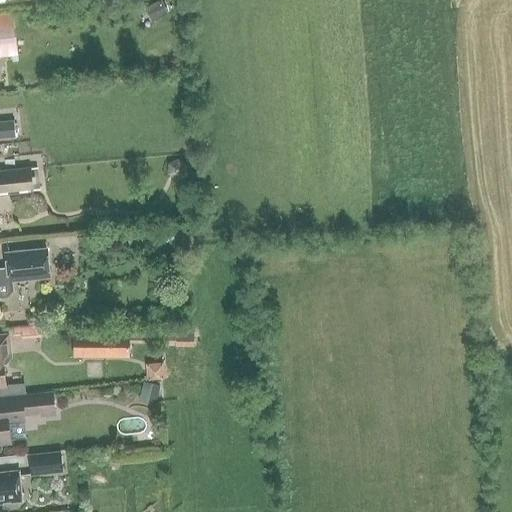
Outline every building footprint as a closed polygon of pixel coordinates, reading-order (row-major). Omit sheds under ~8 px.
[(159,0),(157,0),(144,7),(151,21),(166,13),(159,0)] [(0,48),(17,46),(14,25),(0,27),(0,48)] [(14,120),(0,121),(0,139),(16,138),(14,120)] [(175,179),(183,175),(184,166),(176,160),(167,165),(167,174),(175,179)] [(0,192),(41,188),(39,167),(0,170),(0,192)] [(189,249),(189,226),(174,226),(174,249),(189,249)] [(111,232),(112,241),(120,240),(119,231),(111,232)] [(5,267),(0,268),(0,298),(7,298),(13,291),(12,281),(47,277),(44,249),(4,254),(5,267)] [(13,327),(14,335),(22,334),(23,337),(41,336),(40,324),(13,327)] [(175,346),(193,346),(193,330),(176,330),(176,345),(175,346)] [(109,358),(110,333),(75,333),(74,357),(109,358)] [(147,379),(163,378),(162,363),(146,364),(147,379)] [(142,382),(140,393),(156,396),(159,385),(142,382)] [(0,396),(0,442),(8,441),(6,423),(26,421),(25,417),(40,415),(40,417),(56,416),(54,391),(0,396)] [(61,471),(58,452),(28,455),(30,475),(61,471)] [(20,501),(17,476),(17,471),(0,472),(0,503),(1,503),(1,501),(9,500),(9,502),(20,501)]
